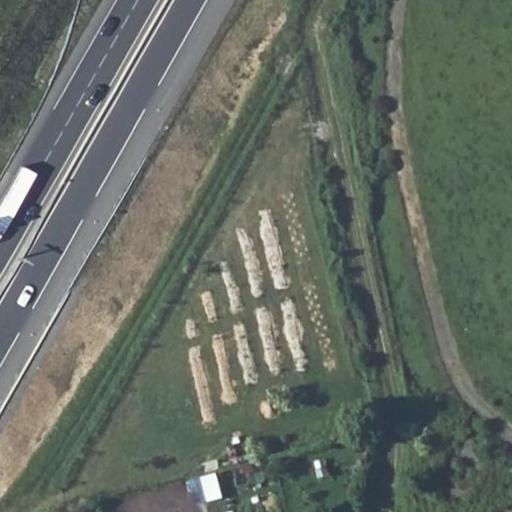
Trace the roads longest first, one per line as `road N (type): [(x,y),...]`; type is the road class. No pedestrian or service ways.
road 1 (track): [(389,0),(398,173),(456,380)]
road 2 (trunk): [(0,337),(190,0)]
road 3 (trunk): [(137,0),(0,240)]
